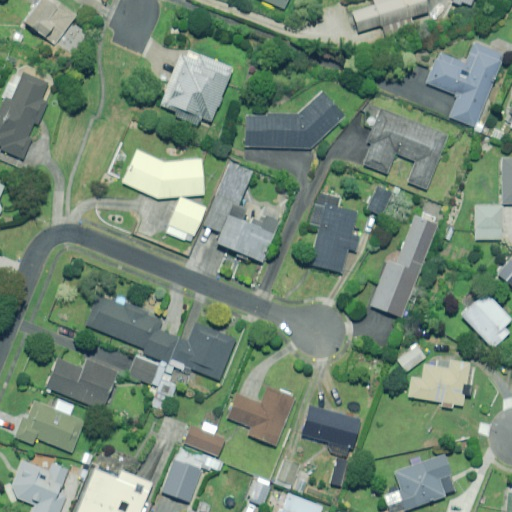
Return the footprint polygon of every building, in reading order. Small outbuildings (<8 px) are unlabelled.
[(76,13),(57,0),(36,0),(23,21),(56,43),(76,13)] [(375,0),(376,2),(352,9),(358,32),(383,25),(387,38),(416,30),(412,16),(432,11),(428,0),(375,0)] [(94,18),(95,15),(95,12),(93,10),(91,7),(89,6),(86,5),(83,6),(81,7),(79,9),(77,11),(77,14),(77,17),(78,20),(80,22),(83,23),(85,24),(88,23),(91,22),(93,20),(94,18)] [(435,55),(424,81),(457,94),(449,115),(475,125),(502,60),(499,58),(502,52),(473,40),(465,60),(440,50),(438,56),(435,55)] [(182,50),(160,102),(176,108),(174,113),(198,123),(201,115),(211,119),(234,63),(199,49),(196,56),(182,50)] [(49,79),(22,68),(10,96),(4,94),(0,104),(0,143),(2,145),(1,148),(24,157),(32,137),(27,135),(33,121),(38,123),(48,99),(42,96),(49,79)] [(245,113),(244,144),(310,146),(345,114),(322,89),(298,111),(267,110),(266,113),(245,113)] [(371,141),(363,162),(387,172),(396,151),(416,158),(407,179),(427,187),(448,132),(380,105),(366,139),(371,141)] [(136,147),(121,180),(157,196),(180,195),(204,192),(200,157),(164,160),(136,147)] [(511,156),(501,156),(501,202),(511,202),(511,156)] [(215,240),(262,259),(279,218),(265,212),(260,224),(241,216),(246,205),(238,202),(252,168),(230,159),(203,224),(219,230),(215,240)] [(376,184),(366,207),(383,214),(393,191),(376,184)] [(207,206),(180,195),(167,224),(194,235),(207,206)] [(357,210),(326,202),(309,263),(343,272),(349,249),(356,250),(360,235),(351,233),(357,210)] [(503,204),(475,204),(475,227),(503,227),(503,204)] [(388,258),(370,303),(401,316),(438,223),(415,214),(397,261),(388,258)] [(511,258),(510,256),(497,271),(511,283),(511,258)] [(461,313),(492,346),(509,330),(504,324),(511,316),(486,289),(461,313)] [(97,293),(85,323),(145,347),(142,352),(168,362),(169,358),(178,335),(160,328),(164,318),(149,312),(150,310),(125,300),(124,303),(97,293)] [(187,339),(178,335),(169,358),(220,379),(237,338),(195,320),(187,339)] [(398,359),(407,371),(426,356),(417,344),(398,359)] [(135,354),(127,374),(159,386),(166,366),(135,354)] [(83,366),(57,356),(46,385),(102,408),(118,370),(86,357),(83,366)] [(467,382),(471,361),(451,358),(450,360),(438,358),(437,365),(424,363),(422,377),(412,375),(408,395),(463,404),(465,393),(472,395),(474,383),(467,382)] [(177,378),(164,373),(151,406),(164,411),(177,378)] [(248,434),(277,445),(297,396),(267,384),(260,401),(237,392),(227,416),(251,425),(248,434)] [(22,414),(14,435),(33,443),(36,437),(72,451),(85,419),(34,400),(28,416),(22,414)] [(360,418),(310,404),(302,433),(328,440),(327,444),(331,450),(347,455),(349,447),(352,448),(360,418)] [(191,423),(183,441),(218,455),(225,437),(191,423)] [(178,445),(161,490),(189,501),(202,467),(209,470),(210,467),(220,470),(223,462),(178,445)] [(384,494),(390,511),(393,511),(446,494),(440,477),(452,473),(445,452),(394,469),(401,489),(384,494)] [(300,464),(283,458),(275,482),(292,488),(300,464)] [(22,459),(12,485),(17,497),(35,504),(32,511),(58,511),(65,495),(58,492),(67,469),(52,463),(50,470),(22,459)] [(95,467),(76,511),(139,511),(152,481),(121,469),(118,477),(95,467)] [(310,481),(299,477),(294,490),(305,494),(310,481)] [(257,480),(249,499),(263,505),(271,485),(257,480)] [(288,491),(279,511),(320,511),(323,505),(288,491)]
